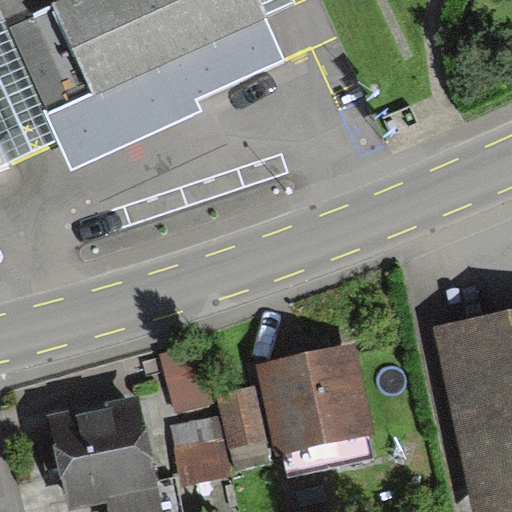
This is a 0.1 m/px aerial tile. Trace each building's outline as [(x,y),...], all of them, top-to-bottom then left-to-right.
[(286,60),(258,0),(0,0),(0,171),(57,145),(70,173),(204,111),(199,100),(286,60)] [(511,311),(442,324),(477,511),(502,511),(511,510),(511,311)] [(377,435),(358,342),(256,363),(261,383),(273,444),(276,454),(282,453),(287,478),(374,460),(369,437),(377,435)] [(203,344),(162,353),(177,416),(217,406),(203,344)] [(261,383),(218,393),(231,453),(273,444),(261,383)] [(162,511),(142,396),(47,413),(64,511),(69,511),(105,506),(106,511),(162,511)] [(219,418),(172,428),(184,486),(231,476),(219,418)]
